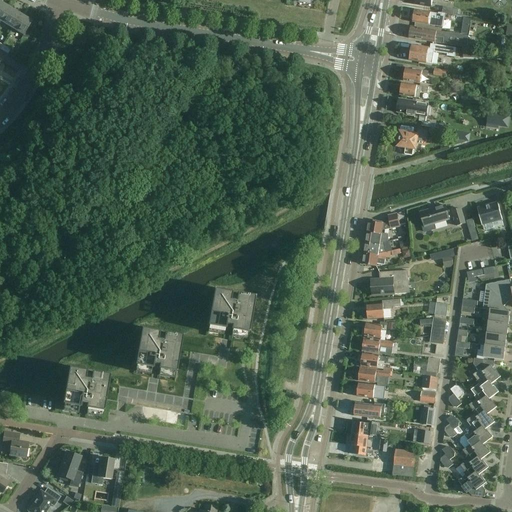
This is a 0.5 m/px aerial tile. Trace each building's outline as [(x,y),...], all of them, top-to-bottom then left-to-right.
[(0,21),(1,22),(10,8),(0,2),(0,21)] [(1,22),(12,28),(20,14),(10,8),(1,22)] [(443,8),(442,14),(448,15),(457,16),(458,10),(443,8)] [(447,21),(448,15),(442,14),(438,13),(438,15),(415,10),(413,22),(428,25),(430,18),(447,21)] [(31,21),(20,14),(12,28),(23,35),(31,21)] [(411,27),(409,38),(435,43),(436,37),(444,38),(443,44),(466,48),(468,36),(446,33),(437,31),(411,27)] [(2,45),(0,48),(0,49),(7,54),(10,50),(2,45)] [(412,45),(409,60),(426,63),(432,64),(434,52),(447,54),(447,56),(455,57),(456,49),(456,48),(447,47),(435,45),(434,49),(412,45)] [(427,78),(428,72),(405,68),(403,81),(420,84),(421,77),(427,78)] [(428,93),(429,88),(402,84),(400,95),(415,98),(420,99),(420,92),(428,93)] [(399,100),(397,112),(404,113),(404,114),(419,117),(419,121),(422,121),(425,122),(429,102),(413,99),(412,102),(399,100)] [(478,113),(476,121),(493,124),(494,115),(478,113)] [(425,143),(427,132),(417,130),(416,135),(400,132),(397,147),(405,148),(404,154),(412,156),(413,149),(415,150),(417,141),(425,143)] [(483,225),(484,230),(486,231),(493,229),(494,227),(493,223),(502,220),(498,203),(477,208),(482,226),(483,225)] [(445,205),(420,213),(424,227),(423,227),(424,231),(425,232),(434,230),(435,228),(434,224),(450,220),(449,219),(454,217),(457,226),(465,224),(461,209),(452,211),(453,212),(448,213),(445,205)] [(372,223),(368,222),(366,232),(381,235),(381,233),(382,230),(384,230),(399,227),(398,220),(397,214),(388,216),(389,222),(382,224),(377,223),(378,221),(373,221),(372,223)] [(474,219),(465,222),(471,237),(479,234),(474,219)] [(388,234),(381,233),(381,235),(366,232),(364,243),(380,245),(380,243),(383,242),(388,241),(388,234)] [(364,243),(363,253),(378,256),(378,254),(385,252),(383,242),(380,243),(380,245),(364,243)] [(363,253),(361,264),(376,266),(377,264),(385,265),(387,252),(386,252),(385,252),(378,254),(378,256),(363,253)] [(453,266),(452,256),(443,258),(444,268),(453,266)] [(485,275),(483,269),(467,273),(468,279),(485,275)] [(371,280),(372,296),(407,294),(406,281),(408,281),(408,280),(408,271),(379,273),(380,280),(371,280)] [(511,289),(511,288),(510,280),(486,285),(506,304),(509,301),(511,304),(511,289)] [(483,309),(490,310),(510,313),(510,312),(504,307),(506,304),(486,285),(483,309)] [(207,327),(232,331),(248,334),(254,297),(236,294),(235,302),(230,301),(231,293),(213,290),(207,327)] [(463,299),(462,306),(475,308),(477,308),(478,301),(463,299)] [(383,318),(383,310),(393,309),(393,307),(400,307),(400,301),(383,302),(382,304),(367,305),(368,319),(383,318)] [(446,317),(448,305),(436,303),(435,315),(446,317)] [(489,322),(508,324),(510,313),(490,310),(489,322)] [(488,326),(487,334),(507,336),(508,324),(489,322),(485,321),(484,326),(488,326)] [(386,331),(387,323),(381,322),(380,326),(366,324),(364,336),(380,338),(382,330),(386,331)] [(444,338),(445,324),(434,322),(432,336),(444,338)] [(134,366),(176,373),(182,337),(164,334),(162,341),(157,340),(159,333),(141,330),(134,366)] [(459,330),(457,342),(461,342),(462,336),(467,337),(468,331),(459,330)] [(481,345),(486,346),(505,348),(507,336),(487,334),(481,333),(480,345),(481,345)] [(392,348),(393,342),(380,340),(380,341),(364,339),(362,351),(382,354),(383,346),(392,348)] [(481,345),(480,350),(485,351),(484,358),(503,360),(505,348),(486,346),(481,345)] [(362,354),(361,366),(377,369),(383,369),(384,362),(387,362),(388,358),(362,354)] [(439,374),(440,360),(429,358),(427,372),(439,374)] [(491,384),(501,377),(496,371),(495,371),(493,368),(494,367),(494,361),(474,358),(473,364),(478,371),(473,375),(477,381),(476,381),(478,384),(479,384),(481,387),(489,381),(491,384)] [(415,362),(414,366),(420,367),(420,375),(426,376),(428,363),(415,362)] [(62,405),(103,412),(105,401),(110,376),(91,373),(90,380),(85,380),(86,372),(68,369),(62,405)] [(360,369),(358,381),(375,383),(377,383),(377,385),(388,387),(389,377),(390,378),(390,373),(385,372),(360,369)] [(424,377),(423,388),(437,390),(438,378),(424,377)] [(474,396),(476,399),(479,402),(487,396),(489,400),(489,399),(499,392),(494,386),(493,387),(491,384),(489,381),(481,387),(479,384),(478,384),(471,390),(475,396),(474,396)] [(383,392),(384,387),(359,384),(357,396),(373,398),(374,391),(383,392)] [(455,386),(450,390),(454,394),(458,400),(463,396),(463,393),(459,387),(455,386)] [(435,404),(436,393),(422,391),(420,402),(435,404)] [(449,398),(449,401),(453,407),(457,408),(462,404),(458,400),(454,394),(449,398)] [(487,415),(497,407),(492,401),(491,402),(489,399),(489,400),(487,396),(479,402),(476,399),(469,405),(473,411),(472,412),(474,414),(477,417),(485,412),(487,415)] [(355,403),(354,416),(383,419),(385,405),(374,403),(374,406),(355,403)] [(424,408),(422,418),(433,420),(434,410),(424,408)] [(485,430),(495,422),(490,416),(489,417),(487,415),(485,412),(477,417),(474,414),(467,420),(471,426),(470,427),(472,429),(475,432),(482,427),(485,430)] [(446,420),(450,424),(454,430),(458,426),(459,423),(454,417),(451,416),(446,420)] [(353,422),(351,434),(368,436),(376,437),(378,423),(367,422),(367,424),(353,422)] [(445,428),(445,431),(449,437),(453,438),(457,434),(454,430),(450,424),(445,428)] [(487,432),(485,430),(482,427),(475,432),(472,429),(465,435),(469,441),(468,442),(470,445),(470,444),(473,448),(480,442),(483,445),(493,437),(488,431),(487,432)] [(420,430),(419,443),(429,444),(431,431),(420,430)] [(11,445),(9,455),(26,458),(28,443),(18,442),(19,435),(4,432),(2,444),(11,445)] [(366,449),(368,436),(351,434),(350,446),(354,446),(353,454),(365,456),(365,455),(373,456),(374,450),(366,449)] [(485,447),(483,445),(480,442),(473,448),(470,444),(470,445),(462,450),(467,456),(466,457),(468,460),(471,463),(478,457),(481,460),(491,453),(486,446),(485,447)] [(447,447),(442,450),(446,455),(450,460),(454,457),(455,453),(450,447),(447,447)] [(413,477),(416,452),(396,450),(393,475),(413,477)] [(80,457),(66,452),(58,475),(71,480),(70,485),(77,488),(82,473),(75,471),(80,457)] [(441,458),(441,462),(445,468),(449,468),(453,465),(450,460),(446,455),(441,458)] [(483,462),(481,460),(478,457),(471,463),(468,460),(460,466),(465,471),(464,472),(466,475),(469,478),(476,472),(479,475),(489,468),(484,461),(483,462)] [(91,484),(102,485),(103,478),(111,480),(114,460),(101,458),(98,473),(93,472),(91,484)] [(5,480),(7,464),(0,463),(0,492),(2,493),(8,483),(5,480)] [(466,475),(458,481),(463,486),(462,487),(466,493),(469,492),(471,495),(484,497),(485,491),(482,486),(486,483),(482,477),(481,477),(479,475),(476,472),(469,478),(466,475)] [(26,508),(28,509),(27,511),(29,511),(28,511),(45,511),(50,505),(54,507),(60,497),(47,488),(44,493),(40,491),(32,504),(30,503),(26,508)] [(66,497),(62,502),(67,506),(73,501),(66,497)]
